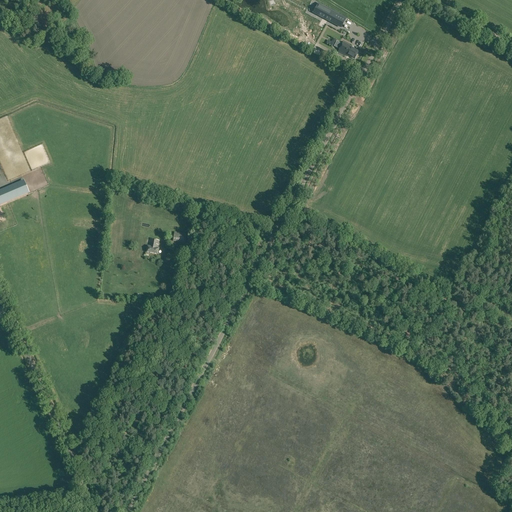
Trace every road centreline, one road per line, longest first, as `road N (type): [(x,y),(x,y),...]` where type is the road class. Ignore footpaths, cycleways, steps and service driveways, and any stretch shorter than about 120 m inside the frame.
road 1 (unclassified): [(128,511),(402,0)]
road 2 (unclassified): [(95,511),(0,291)]
